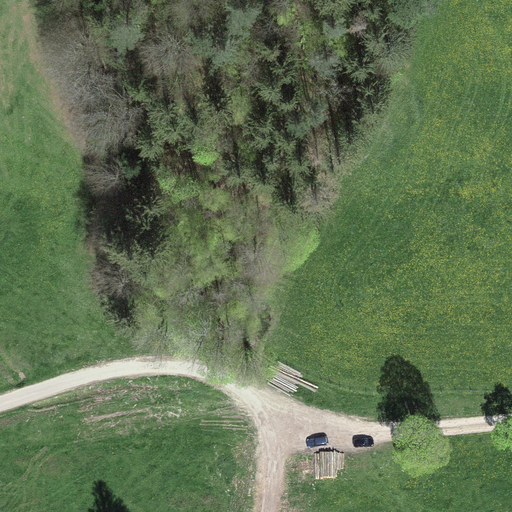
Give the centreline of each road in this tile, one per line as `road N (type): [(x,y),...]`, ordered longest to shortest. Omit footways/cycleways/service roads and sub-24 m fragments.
road 1 (track): [(0,410),(154,367),(214,375),(270,415)]
road 2 (track): [(270,415),(393,432),(511,422)]
